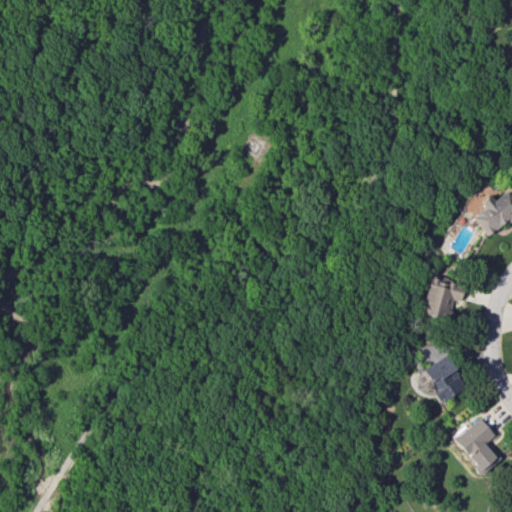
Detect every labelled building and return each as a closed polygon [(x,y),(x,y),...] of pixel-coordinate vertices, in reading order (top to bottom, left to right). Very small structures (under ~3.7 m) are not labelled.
[(511,217),(511,196),(509,198),(503,190),(490,199),(487,195),(478,202),(481,207),(470,215),(484,235),(506,220),(507,221),(511,217)] [(458,257),(479,225),(458,212),(438,243),(458,257)] [(419,311),(449,318),(457,286),(427,278),(419,311)] [(419,368),(424,375),(423,376),(438,402),(463,387),(443,354),(419,368)] [(484,440),(491,434),(477,417),(451,439),(480,473),(498,458),(484,440)]
